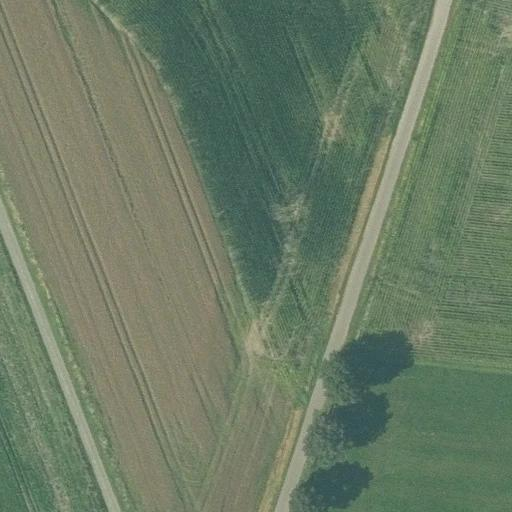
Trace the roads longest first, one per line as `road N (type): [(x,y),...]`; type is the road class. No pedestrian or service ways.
road 1 (unclassified): [(281,511),(443,0)]
road 2 (unclassified): [(0,224),(110,511)]
